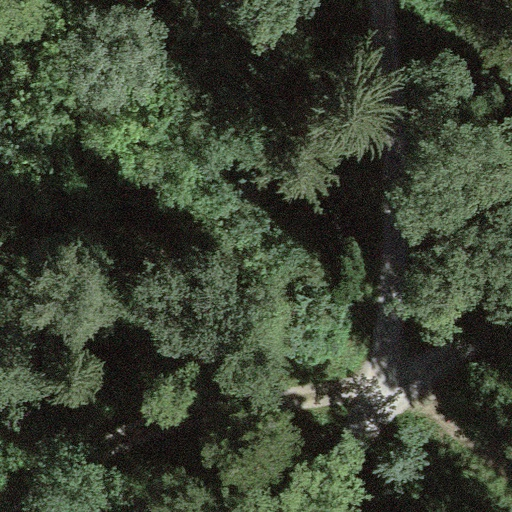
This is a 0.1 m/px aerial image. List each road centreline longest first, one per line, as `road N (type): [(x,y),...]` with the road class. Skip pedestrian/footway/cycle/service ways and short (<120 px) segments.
road 1 (track): [(511,493),(446,446),(401,386),(395,157),(370,0)]
road 2 (track): [(37,511),(108,437),(241,395),(373,398)]
road 3 (track): [(318,511),(373,398),(511,317)]
